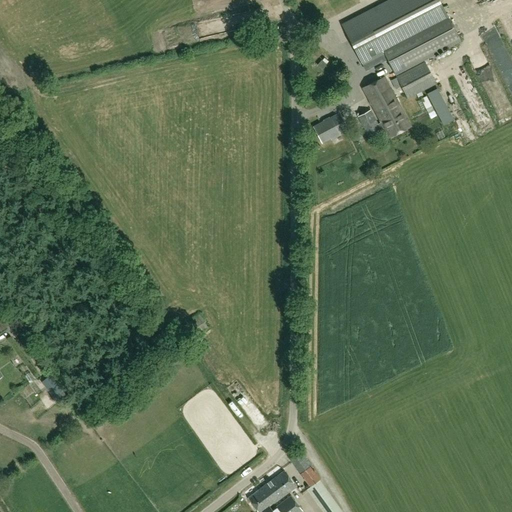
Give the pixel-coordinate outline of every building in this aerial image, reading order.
[(461,41),(439,0),(392,0),(343,26),(360,58),(381,47),(396,75),(461,41)] [(425,62),(397,77),(391,80),(396,89),(401,86),(408,98),(436,84),(425,62)] [(511,78),(509,74),(503,77),(511,91),(511,90),(511,78)] [(389,138),(411,127),(384,77),(363,88),(381,123),(378,124),(371,110),(358,117),(368,136),(384,128),(389,138)] [(431,89),(426,92),(430,98),(435,96),(431,89)] [(422,109),(428,107),(424,94),(418,96),(422,109)] [(498,120),(507,119),(506,106),(497,107),(498,120)] [(349,129),(340,113),(313,127),(322,143),(349,129)] [(453,129),(461,126),(457,114),(449,117),(453,129)] [(22,373),(27,381),(33,378),(28,370),(22,373)] [(49,377),(41,383),(57,404),(65,397),(49,377)] [(320,479),(310,466),(312,465),(300,450),(289,459),(311,487),(320,479)] [(248,498),(258,511),(262,511),(270,507),(297,486),(284,470),(248,498)] [(312,488),(329,510),(326,511),(339,511),(333,503),(335,501),(321,482),(312,488)] [(300,489),(302,496),(311,494),(309,487),(300,489)] [(272,510),(270,507),(262,511),(300,511),(303,511),(291,495),(272,510)]
